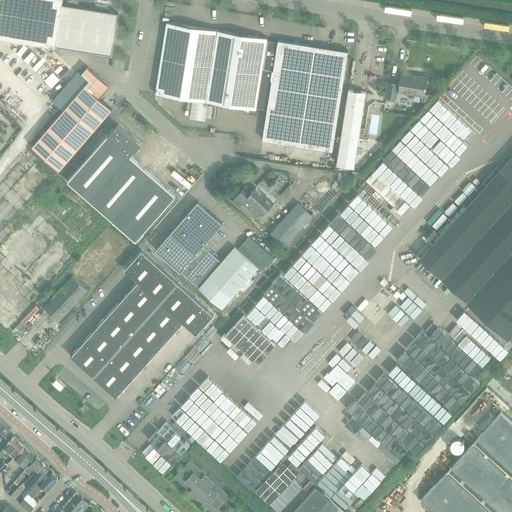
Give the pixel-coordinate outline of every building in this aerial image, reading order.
[(0,0),(0,37),(56,46),(112,55),(113,46),(118,13),(63,4),(63,0),(0,0)] [(167,23),(156,93),(206,101),(217,30),(167,23)] [(217,30),(206,101),(256,109),(268,110),(278,41),(267,39),(267,38),(217,30)] [(263,139),(299,145),(333,150),(348,51),(279,40),(263,139)] [(32,146),(31,146),(32,146),(33,148),(59,170),(112,109),(98,97),(109,85),(88,67),(87,67),(82,74),(73,79),(52,102),(62,111),(32,146)] [(425,95),(427,78),(402,74),(400,86),(388,84),(386,98),(396,99),(397,91),(399,92),(423,96),(424,96),(425,95)] [(348,92),(336,165),(353,168),(354,168),(365,95),(348,92)] [(424,96),(423,96),(424,102),(429,103),(434,96),(425,95),(424,96)] [(68,182),(85,197),(136,241),(176,196),(130,156),(141,144),(118,125),(108,136),(68,182)] [(353,168),(353,173),(361,174),(361,172),(383,149),(379,146),(358,168),(354,168),(353,168)] [(511,179),(511,251),(466,302),(508,340),(511,336),(511,156),(501,169),(511,179)] [(262,215),(273,203),(266,196),(265,197),(256,189),(252,193),(245,188),(233,202),(239,208),(243,204),(252,212),(255,209),(262,215)] [(156,249),(200,288),(222,262),(203,246),(223,223),(198,201),(156,249)] [(285,246),(312,216),(298,203),(271,233),(285,246)] [(269,234),(262,227),(259,231),(266,237),(269,234)] [(222,262),(200,288),(222,307),(232,298),(242,286),(247,280),(250,277),(258,268),(235,247),(222,262)] [(71,354),(70,355),(93,376),(107,361),(120,346),(133,331),(147,316),(160,301),(173,286),(177,282),(141,249),(124,269),(137,281),(72,354),(71,354)] [(73,275),(43,307),(58,321),(88,290),(73,275)] [(247,280),(242,286),(246,290),(254,281),(250,277),(247,280)] [(173,286),(160,301),(183,322),(196,334),(209,320),(214,314),(177,282),(173,286)] [(160,301),(147,316),(169,336),(183,322),(160,301)] [(36,305),(19,323),(23,327),(40,309),(36,305)] [(147,316),(133,331),(156,351),(169,336),(147,316)] [(133,331),(120,346),(143,366),(156,351),(133,331)] [(129,381),(143,366),(120,346),(107,361),(129,381)] [(117,395),(129,381),(107,361),(93,376),(117,397),(118,395),(117,395)] [(52,384),(60,391),(64,387),(56,380),(52,384)] [(83,405),(80,408),(85,413),(89,409),(83,405)] [(423,498),(438,511),(511,511),(511,421),(502,412),(478,439),(469,431),(465,435),(473,443),(423,498)] [(0,423),(0,439),(0,440),(8,431),(0,423)] [(7,452),(13,458),(24,446),(14,436),(0,451),(0,455),(2,457),(7,452)] [(451,448),(452,449),(452,450),(453,451),(454,452),(456,452),(457,452),(458,453),(459,452),(461,452),(462,452),(463,451),(464,450),(465,449),(465,448),(465,446),(466,445),(465,444),(465,443),(465,441),(464,440),(463,439),(462,439),(461,438),(459,438),(458,438),(457,438),(456,438),(454,439),(453,439),(452,440),(452,441),(451,443),(451,444),(451,445),(451,446),(451,448)] [(24,446),(13,458),(23,467),(24,466),(34,455),(24,446)] [(36,456),(18,476),(14,481),(17,484),(22,479),(24,476),(23,475),(25,472),(28,474),(33,469),(35,471),(42,462),(36,456)] [(228,496),(190,461),(175,476),(214,511),(228,496)] [(26,484),(32,489),(50,469),(42,462),(35,471),(33,469),(28,474),(31,477),(26,484)] [(19,503),(29,511),(38,502),(32,497),(42,487),(46,491),(57,478),(57,475),(50,469),(32,489),(19,503)] [(317,487),(294,511),(344,511),(330,499),(317,487)] [(79,511),(87,503),(82,498),(76,493),(62,507),(67,511),(79,511)] [(87,503),(79,511),(96,511),(91,506),(91,504),(89,503),(88,504),(87,503)]
